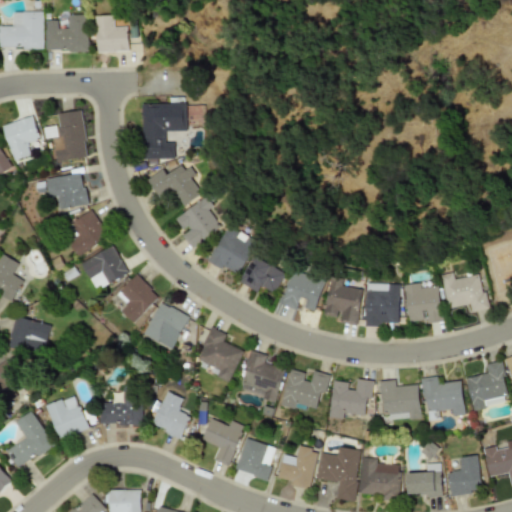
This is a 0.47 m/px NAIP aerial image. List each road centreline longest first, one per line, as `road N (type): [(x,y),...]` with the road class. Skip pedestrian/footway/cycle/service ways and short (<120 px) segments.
road 1 (residential): [(110,84),(119,180),(143,231),(183,274),(236,309),(294,337),(352,352),(442,350),(511,328)]
road 2 (residential): [(30,511),(74,474),(115,458),(158,464),(264,511)]
road 3 (residential): [(0,90),(138,83)]
